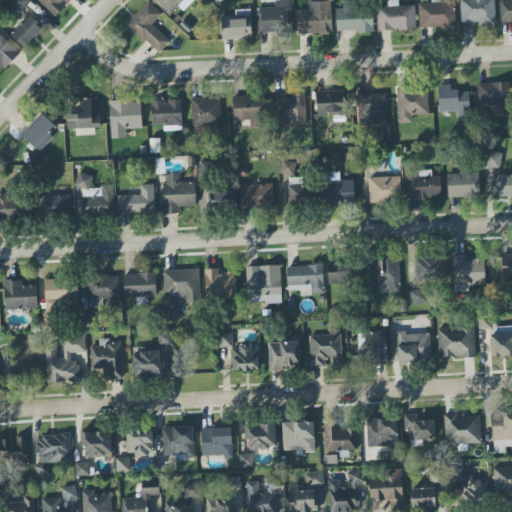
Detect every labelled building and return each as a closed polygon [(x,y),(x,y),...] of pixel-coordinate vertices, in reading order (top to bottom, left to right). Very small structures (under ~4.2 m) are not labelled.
[(28,0),(11,0),(8,7),(22,13),(28,0)] [(37,0),(54,17),(66,6),(65,5),(70,0),(37,0)] [(184,0),(152,0),(170,16),(184,0)] [(258,33),(275,32),(275,37),(291,36),(289,0),(275,1),(275,7),(257,8),(258,33)] [(415,5),(398,6),(398,0),(392,0),(387,0),(388,7),(376,7),(377,31),(415,30),(415,5)] [(418,29),(455,28),(454,2),(440,2),(439,0),(431,0),(431,3),(418,3),(418,29)] [(494,0),(459,0),(460,22),(478,22),(478,27),(495,26),(494,0)] [(511,0),(499,0),(500,23),(511,22),(511,0)] [(158,54),(170,41),(151,25),(161,14),(147,1),(126,25),(158,54)] [(332,34),(331,1),(307,2),(308,10),(296,10),(297,35),(332,34)] [(336,9),(336,32),(373,31),(372,4),(342,5),(342,9),(336,9)] [(231,10),(231,27),(221,28),(221,40),(251,39),(250,9),(231,10)] [(9,31),(23,47),(44,29),(30,13),(9,31)] [(0,71),(19,54),(0,33),(0,71)] [(477,83),(478,109),(493,109),(493,115),(509,114),(508,82),(477,83)] [(438,112),(456,112),(456,121),(469,120),(468,91),(450,91),(450,85),(437,85),(438,112)] [(385,94),(371,94),(371,88),(355,89),(357,125),(386,124),(385,94)] [(412,123),(411,115),(428,115),(427,88),(396,89),(397,123),(412,123)] [(344,91),(316,92),(316,116),(344,115),(344,91)] [(306,125),(305,92),(289,93),(274,94),(275,126),(306,125)] [(249,120),(250,127),(259,127),(258,116),(266,115),(265,96),(232,97),(233,121),(249,120)] [(100,128),(99,109),(91,109),(91,98),(74,99),(75,114),(66,114),(66,129),(76,129),(76,135),(85,135),(84,132),(92,131),(92,128),(100,128)] [(220,98),(190,99),(191,127),(221,126),(220,98)] [(110,138),(126,138),(125,129),(141,128),(140,100),(109,101),(110,138)] [(163,124),(163,131),(181,130),(181,100),(164,100),(150,100),(151,124),(163,124)] [(22,135),(39,152),(53,138),(49,133),(55,126),(43,114),(22,135)] [(501,154),(486,151),(483,165),(499,168),(501,154)] [(296,162),(281,160),(279,174),(293,176),(296,162)] [(440,176),(430,176),(430,170),(404,171),(405,199),(441,198),(440,176)] [(325,205),(354,204),(353,180),(339,180),(339,172),(324,173),(325,205)] [(447,174),(447,198),(479,197),(478,173),(447,174)] [(113,187),(90,187),(91,174),(76,174),(75,188),(82,188),(81,215),(113,216),(113,187)] [(180,207),(196,206),(195,182),(180,183),(179,174),(162,174),(163,214),(180,214),(180,207)] [(511,174),(492,175),(492,197),(511,196),(511,174)] [(369,203),(401,202),(400,176),(368,177),(369,203)] [(288,202),(311,202),(310,185),(300,185),(300,178),(294,178),(294,184),(288,184),(288,202)] [(154,213),(153,184),(140,185),(140,195),(117,195),(118,214),(154,213)] [(240,185),(240,209),(273,208),(272,184),(240,185)] [(236,209),(236,191),(209,192),(210,209),(236,209)] [(0,218),(22,217),(21,194),(0,194),(0,218)] [(71,215),(70,195),(39,196),(40,216),(71,215)] [(502,277),(511,277),(511,253),(501,254),(502,277)] [(484,285),(484,259),(466,260),(466,256),(453,256),(453,286),(484,285)] [(446,257),(415,258),(416,280),(447,279),(446,257)] [(368,285),(388,284),(388,294),(400,293),(398,259),(367,260),(368,285)] [(354,264),(328,264),(327,284),(353,284),(354,264)] [(247,303),(281,302),(280,265),(246,266),(247,303)] [(324,294),(323,265),(286,266),(286,291),(299,290),(300,295),(324,294)] [(236,273),(218,273),(218,268),(204,269),(206,297),(237,296),(236,273)] [(163,271),(164,293),(168,293),(169,315),(176,315),(176,304),(199,303),(198,269),(163,271)] [(124,298),(156,297),(155,273),(123,274),(124,298)] [(86,299),(119,298),(118,275),(85,276),(86,299)] [(45,279),(44,303),(77,304),(77,280),(45,279)] [(4,310),(37,309),(36,285),(21,285),(21,280),(4,280),(4,310)] [(409,292),(413,306),(426,303),(422,288),(409,292)] [(437,329),(438,358),(475,357),(473,327),(437,329)] [(396,331),(397,363),(431,361),(430,333),(405,334),(405,331),(396,331)] [(357,346),(357,364),(387,363),(386,332),(362,333),(362,346),(357,346)] [(172,346),(173,333),(158,333),(158,346),(172,346)] [(219,348),(232,347),(232,333),(218,334),(219,348)] [(309,336),(310,368),(326,367),(325,359),(331,359),(331,366),(341,366),(341,333),(329,333),(329,335),(309,336)] [(511,356),(511,334),(490,335),(491,357),(511,356)] [(46,382),(78,381),(77,353),(86,352),(85,336),(63,337),(63,358),(57,358),(56,345),(45,345),(46,382)] [(90,346),(90,369),(108,369),(109,379),(122,379),(121,339),(99,340),(99,346),(90,346)] [(299,342),(268,342),(269,369),(299,368),(299,342)] [(232,346),(233,371),(259,370),(258,345),(232,346)] [(132,352),(133,377),(162,376),(161,351),(132,352)] [(505,447),(511,446),(511,413),(491,414),(493,453),(505,453),(505,447)] [(403,415),(404,430),(409,430),(410,441),(434,440),(434,420),(422,420),(422,414),(403,415)] [(444,447),(457,446),(457,451),(467,451),(467,444),(480,443),(479,415),(443,416),(444,447)] [(366,419),(367,448),(398,447),(397,418),(366,419)] [(283,451),(314,450),(313,421),(282,423),(283,451)] [(355,428),(338,429),(338,422),(324,422),(324,451),(355,451),(355,428)] [(274,424),(246,425),(247,452),(276,451),(274,424)] [(162,428),(163,456),(174,455),(174,460),(194,459),(193,427),(162,428)] [(202,457),(232,456),(231,428),(200,429),(202,457)] [(127,456),(153,455),(152,430),(126,430),(127,456)] [(111,431),(82,432),(82,456),(112,455),(111,431)] [(72,462),(70,433),(35,436),(38,477),(51,477),(50,463),(72,462)] [(0,504),(3,511),(34,511),(34,496),(23,496),(23,502),(12,502),(9,496),(9,490),(0,490),(0,465),(27,465),(26,436),(16,436),(11,439),(0,439),(0,504)] [(239,467),(253,467),(252,454),(238,454),(239,467)] [(116,472),(129,472),(128,457),(115,458),(116,472)] [(89,462),(75,462),(75,476),(89,476),(89,462)] [(462,480),(462,466),(447,466),(446,479),(462,480)] [(511,466),(493,468),(494,493),(511,492),(511,466)] [(402,469),(383,469),(383,477),(369,477),(370,501),(390,500),(390,510),(403,509),(402,469)] [(327,481),(329,511),(357,511),(360,511),(358,484),(363,484),(363,471),(348,471),(349,487),(339,488),(339,480),(327,481)] [(288,485),(288,511),(316,511),(316,487),(323,487),(322,472),(305,472),(305,490),(298,490),(298,485),(288,485)] [(246,511),(275,511),(275,489),(281,489),(281,475),(265,475),(266,492),(258,492),(258,481),(246,481),(246,511)] [(205,497),(206,511),(233,511),(232,492),(241,491),(240,476),(224,478),(225,495),(205,497)] [(487,481),(468,481),(468,484),(461,484),(461,503),(487,502),(487,481)] [(164,511),(192,511),(192,498),(200,498),(200,484),(183,484),(183,501),(165,501),(164,511)] [(41,499),(42,511),(71,511),(71,500),(77,500),(76,485),(60,487),(61,497),(41,499)] [(141,489),(141,498),(122,498),(122,511),(149,511),(149,494),(159,494),(159,488),(141,489)] [(434,488),(411,489),(412,508),(435,507),(434,488)] [(110,494),(93,495),(92,490),(82,491),(82,511),(115,511),(116,511),(111,511),(110,494)]
